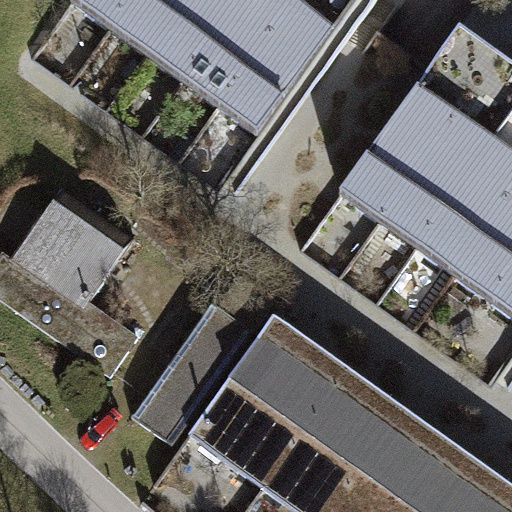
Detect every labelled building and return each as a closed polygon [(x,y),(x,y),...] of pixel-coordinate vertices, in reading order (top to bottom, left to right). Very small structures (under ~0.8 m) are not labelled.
[(63,0),(58,8),(243,137),(291,69),(311,83),(369,0),(63,0)] [(511,71),(451,29),(330,200),(511,327),(511,71)] [(82,216),(36,274),(96,320),(103,326),(149,267),(82,216)] [(143,357),(108,330),(103,326),(96,320),(36,274),(19,262),(0,286),(0,301),(116,391),(143,357)] [(511,511),(511,494),(261,315),(246,337),(204,306),(124,418),(166,448),(177,433),(287,511),(511,511)]
